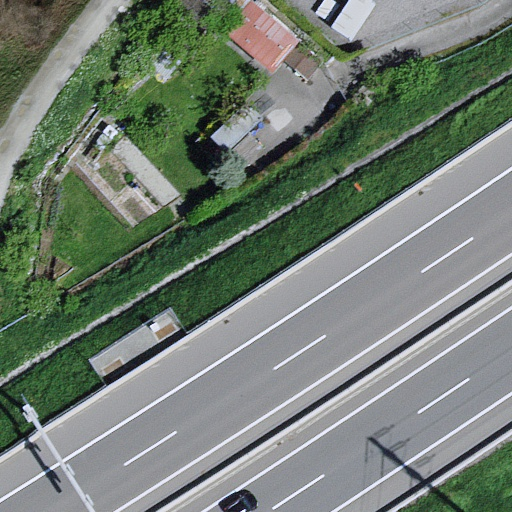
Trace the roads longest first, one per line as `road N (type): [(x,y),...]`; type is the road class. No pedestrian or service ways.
road 1 (motorway): [(511,208),(44,511)]
road 2 (motorway): [(269,511),(511,350)]
road 3 (unclassified): [(510,0),(463,30),(339,80),(269,137)]
road 4 (track): [(113,0),(19,125),(0,201)]
